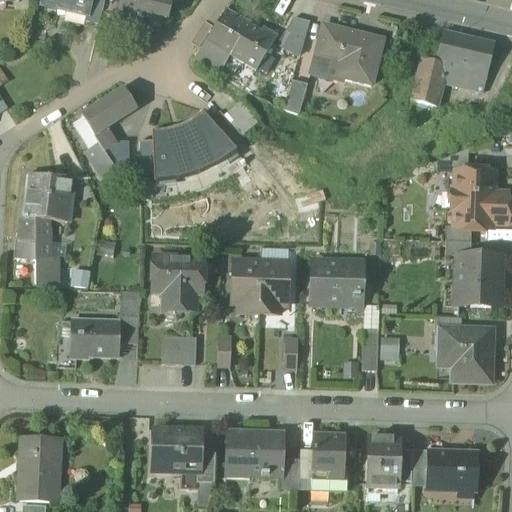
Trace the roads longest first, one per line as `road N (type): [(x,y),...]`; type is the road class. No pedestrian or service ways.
road 1 (residential): [(511,416),(0,395)]
road 2 (residential): [(0,152),(160,56)]
